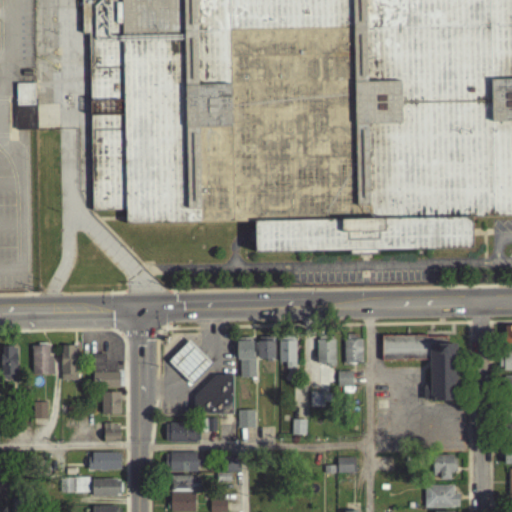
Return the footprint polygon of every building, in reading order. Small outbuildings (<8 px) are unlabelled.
[(511,0),(511,214),(472,215),(472,246),(378,247),(378,252),(350,253),(350,249),(256,251),(256,220),(126,221),(126,207),(92,208),(89,31),(82,31),(81,0),(511,0)] [(34,90),(15,90),(16,136),(35,136),(34,90)] [(511,332),(501,332),(501,350),(511,349),(511,332)] [(381,367),(428,367),(429,408),(456,407),(456,349),(446,350),(446,342),(380,342),(381,367)] [(273,343),(256,343),(257,366),(273,366),(273,343)] [(237,384),(254,384),(253,344),(237,344),(237,384)] [(361,370),(361,345),(343,346),(343,370),(361,370)] [(334,346),(315,346),(316,371),(334,371),(334,346)] [(167,368),(191,391),(211,370),(187,347),(167,368)] [(278,369),(295,368),(294,347),(277,347),(278,369)] [(60,387),(77,387),(77,351),(60,352),(60,387)] [(17,353),(0,352),(0,359),(0,385),(16,385),(17,353)] [(52,381),(53,363),(48,363),(49,352),(31,352),(30,381),(52,381)] [(511,376),(511,356),(503,356),(502,376),(511,376)] [(118,378),(105,378),(104,360),(91,360),(92,394),(118,394),(118,378)] [(336,393),(352,393),(351,377),(336,377),(336,393)] [(231,381),(210,381),(210,393),(193,393),(193,421),(232,420),(231,381)] [(511,382),(503,382),(503,400),(511,400),(511,382)] [(119,398),(100,399),(101,421),(119,420),(119,398)] [(308,413),(323,413),(323,398),(309,398),(308,413)] [(46,408),(31,409),(32,425),(46,425),(46,408)] [(253,416),(236,416),(236,435),(253,434),(253,416)] [(215,424),(200,425),(200,438),(215,438),(215,424)] [(305,426),(291,426),(290,441),(304,441),(305,426)] [(102,430),(102,449),(119,448),(118,429),(102,430)] [(163,448),(197,449),(198,430),(164,429),(163,448)] [(511,431),(502,431),(502,447),(511,446),(511,431)] [(503,470),(511,470),(511,453),(503,454),(503,470)] [(120,476),(119,458),(86,459),(86,476),(120,476)] [(196,459),(164,459),(164,477),(195,478),(196,459)] [(453,461),(433,462),(434,486),(453,486),(453,461)] [(336,480),(353,479),(352,463),(335,464),(336,480)] [(170,482),(170,498),(195,498),(195,482),(170,482)] [(64,499),(88,499),(87,483),(64,484),(64,499)] [(90,503),(119,503),(119,485),(91,485),(90,503)] [(457,511),(457,500),(452,500),(452,492),(423,492),(423,511),(457,511)] [(169,511),(193,511),(193,499),(169,500),(169,511)]
